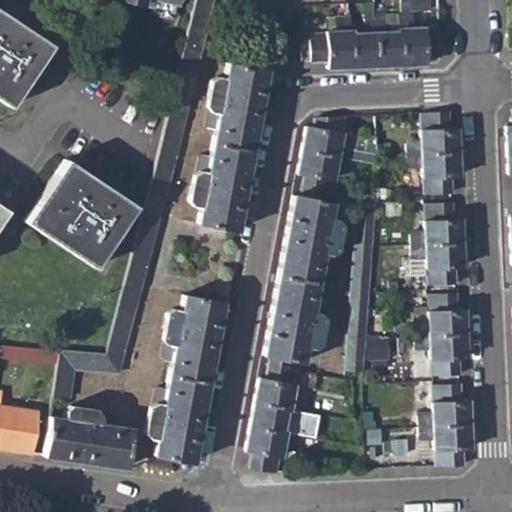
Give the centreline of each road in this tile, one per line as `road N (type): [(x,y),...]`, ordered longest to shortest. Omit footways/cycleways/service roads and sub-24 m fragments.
road 1 (residential): [(478,91),(294,99),(208,505)]
road 2 (residential): [(478,91),(495,499)]
road 3 (residential): [(0,475),(208,505)]
road 4 (residential): [(340,506),(495,499)]
road 5 (residential): [(208,505),(340,506)]
